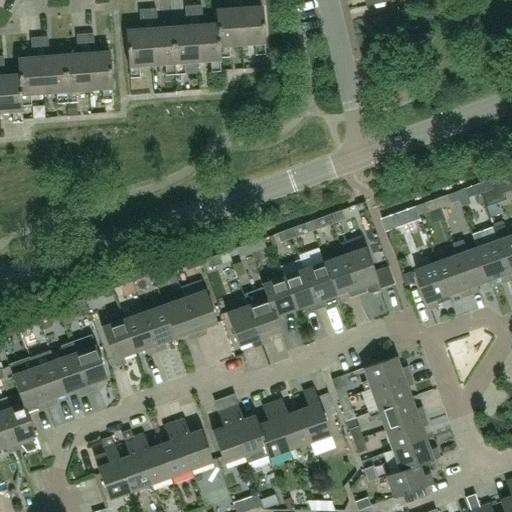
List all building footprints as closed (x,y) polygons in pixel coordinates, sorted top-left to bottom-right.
[(201,5),(184,7),(185,18),(202,16),(201,5)] [(263,43),(265,43),(262,7),(216,10),(217,24),(125,30),(128,68),(130,67),(131,79),(139,78),(138,66),(163,65),(164,75),(184,74),(184,64),(209,62),(210,72),(219,72),(219,60),(220,60),(220,57),(229,57),(229,46),(254,44),(255,55),(264,55),(263,43)] [(156,8),(140,10),(140,21),(157,20),(156,8)] [(93,33),(76,35),(77,46),(94,45),(93,33)] [(47,37),(31,38),(32,50),(48,48),(47,37)] [(110,89),(112,88),(108,51),(16,58),(17,74),(0,74),(0,112),(11,112),(12,123),(21,122),(20,110),(22,110),(22,106),(31,106),(30,94),(56,92),(56,103),(77,102),(76,92),(101,90),(102,101),(111,100),(110,89)] [(478,185),(481,194),(493,190),(490,181),(478,185)] [(481,194),(478,185),(466,189),(469,198),(481,194)] [(437,199),(441,208),(453,204),(449,195),(437,199)] [(441,208),(437,199),(425,203),(429,212),(441,208)] [(394,214),(398,225),(420,218),(416,206),(394,214)] [(341,210),(329,215),(332,223),(344,219),(341,210)] [(309,222),(312,230),(332,223),(329,215),(309,222)] [(309,222),(287,230),(291,238),(312,230),(309,222)] [(499,240),(511,276),(511,235),(509,237),(505,224),(495,228),(499,240)] [(287,230),(277,233),(280,242),(291,238),(287,230)] [(263,248),(260,239),(248,244),(251,252),(263,248)] [(458,255),(472,294),(481,290),(479,285),(491,281),(479,248),(469,251),(465,240),(454,244),(458,255)] [(479,248),(491,281),(502,277),(503,282),(511,278),(511,276),(499,240),(479,248)] [(239,256),(251,252),(248,244),(236,248),(239,256)] [(297,255),(298,258),(317,308),(324,305),(326,309),(338,304),(335,296),(323,263),(317,247),(297,255)] [(344,255),(358,293),(367,290),(371,293),(380,289),(380,290),(382,289),(381,288),(375,271),(366,247),(344,255)] [(172,267),(184,262),(181,254),(169,258),(172,267)] [(219,254),(206,259),(209,267),(222,263),(219,254)] [(350,296),(358,293),(344,255),(323,263),(335,296),(348,291),(350,296)] [(463,297),(472,294),(458,255),(438,263),(450,296),(461,292),(463,297)] [(160,271),(172,267),(169,258),(157,263),(160,271)] [(309,311),(317,308),(298,258),(278,266),(283,277),(295,310),(307,306),(309,311)] [(450,296),(438,263),(417,271),(431,309),(440,305),(438,300),(450,296)] [(388,266),(375,271),(381,288),(394,284),(388,266)] [(144,277),(141,269),(129,273),(132,281),(144,277)] [(120,286),(132,281),(129,273),(117,277),(120,286)] [(285,314),(295,310),(283,277),(262,285),(264,290),(267,299),(268,299),(276,322),(277,322),(277,323),(279,322),(287,319),(285,314)] [(90,296),(98,294),(106,297),(114,294),(108,280),(87,288),(90,296)] [(183,298),(197,336),(206,332),(204,328),(216,323),(204,290),(183,298)] [(244,297),(248,307),(262,345),(271,341),(270,336),(282,331),(279,322),(277,323),(277,322),(276,322),(268,299),(267,299),(264,290),(244,297)] [(163,306),(175,338),(187,334),(188,339),(197,336),(183,298),(163,306)] [(60,317),(72,313),(77,315),(88,311),(84,299),(57,309),(60,317)] [(143,313),(156,350),(165,347),(163,343),(175,338),(163,306),(143,313)] [(248,307),(227,314),(239,347),(252,343),(254,348),(262,345),(248,307)] [(60,317),(57,309),(38,316),(43,329),(51,326),(54,319),(60,317)] [(123,320),(134,353),(146,349),(148,354),(156,350),(143,313),(123,320)] [(20,331),(32,327),(29,319),(17,323),(20,331)] [(134,353),(123,320),(101,328),(115,365),(124,361),(123,357),(134,353)] [(0,338),(20,331),(17,323),(0,329),(0,338)] [(73,353),(87,392),(96,388),(94,383),(106,378),(91,336),(82,340),(70,344),(73,353)] [(64,357),(53,361),(65,393),(76,389),(78,395),(87,392),(73,353),(70,344),(60,347),(64,357)] [(49,351),(29,358),(47,406),(56,403),(54,397),(65,393),(53,361),(49,351)] [(370,389),(370,390),(408,376),(405,368),(400,369),(396,357),(362,369),(367,383),(361,386),(364,392),(370,389)] [(29,358),(8,366),(22,403),(23,403),(24,409),(25,408),(27,413),(47,406),(29,358)] [(342,376),(331,380),(338,401),(347,398),(343,386),(345,385),(342,376)] [(412,385),(408,376),(370,390),(377,411),(411,398),(407,387),(412,385)] [(298,411),(310,443),(331,435),(314,388),(302,392),(308,407),(298,411)] [(233,396),(223,400),(244,455),(248,464),(268,456),(257,425),(258,425),(254,415),(242,420),(233,396)] [(347,398),(338,401),(343,413),(352,409),(347,398)] [(377,411),(385,431),(423,417),(420,408),(415,409),(411,398),(377,411)] [(224,463),(244,455),(223,400),(214,403),(222,427),(212,431),(224,463)] [(289,450),(310,443),(298,411),(287,415),(282,400),(272,403),(289,450)] [(15,449),(22,446),(28,452),(39,448),(39,449),(40,449),(27,413),(25,408),(24,409),(23,403),(22,403),(2,411),(15,449)] [(267,422),(258,425),(257,425),(268,456),(269,458),(289,450),(272,403),(262,407),(267,422)] [(0,411),(0,448),(4,447),(6,452),(15,449),(2,411),(0,411)] [(392,451),(425,438),(421,427),(426,425),(423,417),(385,431),(392,451)] [(174,423),(191,470),(212,462),(200,430),(189,434),(184,420),(174,423)] [(171,478),(191,470),(174,423),(164,427),(170,441),(160,445),(171,478)] [(353,441),(362,438),(358,426),(349,429),(353,441)] [(130,493),(151,485),(134,438),(131,430),(121,434),(128,455),(119,458),(119,459),(118,460),(130,493)] [(171,478),(160,445),(149,449),(143,434),(134,438),(151,485),(171,478)] [(130,493),(118,460),(119,459),(119,458),(111,436),(100,440),(105,453),(94,457),(97,466),(110,501),(130,493)] [(362,438),(353,441),(357,453),(366,450),(362,438)] [(400,471),(420,465),(438,458),(435,448),(430,450),(425,438),(392,451),(399,470),(400,471)] [(400,471),(399,470),(385,475),(393,497),(432,483),(429,474),(424,476),(420,465),(400,471)] [(367,482),(376,479),(372,466),(363,469),(367,482)] [(501,500),(504,511),(511,511),(511,479),(507,482),(511,496),(501,500)] [(482,511),(481,507),(480,508),(475,494),(466,498),(470,511),(482,511)] [(313,508),(333,507),(332,496),(312,497),(313,508)] [(355,502),(358,511),(370,506),(367,497),(355,502)]
